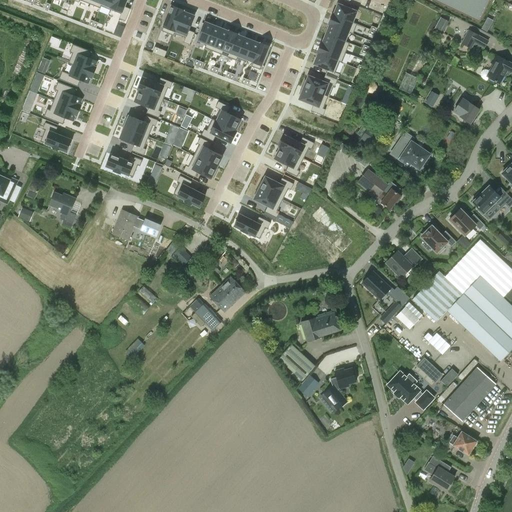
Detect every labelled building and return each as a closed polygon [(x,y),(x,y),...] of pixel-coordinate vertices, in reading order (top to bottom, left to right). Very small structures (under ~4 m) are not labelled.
[(114,0),(111,7),(122,12),(119,18),(126,21),(130,9),(124,6),(126,0),(114,0)] [(432,0),(480,22),(490,0),(432,0)] [(333,15),(352,23),(357,12),(338,4),(334,15),(333,14),(333,15)] [(163,26),(175,31),(183,11),(184,10),(172,6),(163,26)] [(194,16),(183,11),(175,31),(186,35),(184,42),(190,44),(195,32),(189,30),(194,16)] [(352,23),(333,15),(329,24),(349,32),(352,23)] [(438,16),(433,29),(441,32),(446,20),(438,16)] [(199,40),(207,43),(214,25),(206,22),(199,40)] [(329,25),(326,34),(345,42),(349,32),(329,24),(329,25)] [(222,29),(214,25),(207,43),(215,46),(222,29)] [(215,46),(222,49),(229,32),(229,31),(222,29),(215,46)] [(229,32),(222,49),(230,53),(237,35),(238,35),(238,34),(229,31),(229,32)] [(488,42),(468,31),(461,45),(470,50),(474,44),(484,50),(488,42)] [(341,51),(345,42),(326,34),(322,43),(321,43),(341,51)] [(237,35),(230,53),(238,56),(245,38),(238,35),(237,35)] [(245,38),(238,56),(246,59),(253,41),(245,38)] [(261,44),(260,44),(253,41),(246,59),(253,62),(261,44)] [(261,44),(253,62),(262,65),(269,46),(260,43),(260,44),(261,44)] [(341,51),(321,43),(318,53),(337,61),(341,51)] [(77,55),(73,64),(94,72),(96,67),(95,67),(97,61),(89,58),(92,51),(73,44),(70,52),(77,55)] [(167,51),(155,46),(152,52),(164,57),(167,51)] [(327,69),(325,76),(337,80),(340,74),(333,72),(337,61),(318,53),(314,64),(327,69)] [(494,64),(490,71),(488,70),(485,70),(483,70),(481,72),(480,75),(481,77),(483,79),(486,81),(488,78),(499,84),(507,71),(511,73),(511,64),(495,55),(491,63),(494,64)] [(92,78),(94,72),(73,64),(69,74),(62,71),(59,79),(78,86),(81,80),(89,83),(91,77),(92,78)] [(412,90),(416,76),(404,73),(400,87),(412,90)] [(305,80),(302,87),(323,95),(328,84),(335,87),(337,80),(325,76),(323,82),(309,76),(306,81),(305,80)] [(164,86),(170,88),(173,82),(161,77),(158,83),(143,77),(138,89),(139,90),(139,89),(159,97),(164,86)] [(62,92),(58,102),(79,110),(81,105),(80,104),(82,99),(74,96),(77,89),(58,81),(55,89),(62,92)] [(436,84),(425,103),(434,108),(444,88),(436,84)] [(319,107),(323,95),(302,87),(300,93),(301,94),(299,99),(313,105),(311,111),(323,116),(325,109),(319,107)] [(139,89),(139,90),(135,101),(149,107),(147,113),(159,117),(161,111),(155,109),(159,97),(139,89)] [(235,131),(235,130),(241,120),(227,113),(230,107),(219,101),(216,107),(222,110),(216,121),(235,131)] [(79,110),(58,102),(54,111),(47,108),(44,116),(63,124),(66,117),(73,120),(76,115),(77,115),(79,110)] [(461,117),(460,118),(470,124),(479,111),(469,104),(466,109),(459,104),(454,112),(461,117)] [(124,127),(144,135),(149,123),(155,126),(158,120),(146,115),(143,121),(129,115),(128,117),(127,117),(124,125),(125,125),(124,127)] [(211,132),(204,129),(201,135),(213,141),(216,135),(231,143),(236,131),(235,130),(235,131),(216,121),(211,132)] [(67,152),(72,140),(55,133),(58,127),(46,122),(43,128),(50,131),(45,143),(53,146),(52,147),(59,150),(60,149),(67,152)] [(132,150),(144,155),(146,149),(139,146),(144,135),(124,127),(120,138),(134,144),(132,150)] [(374,148),(381,137),(368,128),(361,139),(374,148)] [(411,164),(420,170),(430,155),(411,142),(413,139),(405,133),(397,145),(402,148),(395,157),(410,167),(411,164)] [(305,145),(311,149),(314,143),(302,137),(299,143),(285,135),(279,147),(280,147),(299,156),(305,145)] [(212,143),(200,137),(197,143),(204,146),(198,157),(217,167),(223,156),(209,149),(212,143)] [(280,147),(274,158),(288,165),(285,171),(297,176),(300,171),(293,167),(299,156),(280,147)] [(111,154),(106,166),(114,169),(114,170),(120,173),(121,172),(129,175),(133,163),(140,166),(143,160),(131,155),(128,161),(111,154)] [(216,168),(217,167),(198,157),(192,168),(186,165),(183,171),(195,177),(198,171),(211,178),(212,176),(214,177),(218,169),(216,168)] [(511,164),(502,174),(511,184),(511,186),(510,185),(510,186),(511,187),(511,164)] [(388,185),(368,170),(357,184),(377,200),(378,198),(382,201),(381,203),(390,210),(396,203),(397,204),(401,198),(400,197),(401,197),(397,194),(400,190),(390,182),(388,185)] [(0,200),(7,204),(15,187),(8,184),(10,179),(2,175),(1,177),(0,176),(0,200)] [(192,181),(180,175),(177,181),(184,184),(178,196),(185,200),(185,201),(191,204),(192,203),(199,207),(205,195),(189,187),(192,181)] [(293,183),(282,177),(279,183),(265,176),(263,181),(261,180),(258,187),(279,197),(284,186),(291,189),(293,183)] [(273,208),(279,197),(258,187),(255,193),(257,194),(254,199),(268,205),(265,211),(276,217),(279,211),(273,208)] [(511,204),(511,199),(503,190),(498,195),(489,187),(481,195),(479,194),(473,200),(474,201),(473,203),(479,208),(477,210),(483,215),(484,214),(486,215),(491,210),(495,214),(505,204),(509,208),(511,204)] [(65,224),(72,227),(76,216),(70,213),(76,199),(67,196),(66,198),(55,193),(49,206),(61,211),(60,213),(62,214),(60,220),(66,222),(65,224)] [(310,214),(321,226),(331,217),(328,213),(333,209),(325,201),(310,214)] [(19,216),(28,220),(32,211),(23,207),(19,216)] [(454,216),(449,220),(465,237),(476,226),(480,230),(485,226),(474,215),(470,219),(460,210),(459,211),(457,210),(452,215),(454,216)] [(112,234),(129,241),(135,226),(142,228),(141,230),(156,237),(160,226),(146,220),(145,222),(138,219),(138,217),(122,211),(112,234)] [(267,228),(270,222),(259,216),(256,222),(240,214),(234,225),(241,229),(241,230),(247,234),(248,232),(255,236),(261,225),(267,228)] [(422,236),(421,237),(426,242),(423,245),(429,252),(432,249),(437,253),(447,243),(451,247),(456,243),(446,232),(441,236),(432,227),(431,228),(430,227),(421,235),(422,236)] [(511,239),(507,235),(501,241),(509,249),(511,245),(511,239)] [(511,306),(509,304),(511,300),(506,295),(511,288),(511,269),(480,239),(445,277),(439,271),(412,300),(436,322),(447,311),(501,362),(501,361),(511,351),(511,306)] [(177,244),(174,241),(166,251),(171,255),(178,248),(177,244)] [(173,254),(184,265),(192,257),(181,247),(173,254)] [(398,253),(387,264),(400,277),(415,262),(409,255),(404,259),(398,253)] [(418,268),(428,278),(435,271),(425,261),(418,268)] [(391,288),(373,272),(362,284),(379,300),(391,288)] [(210,297),(224,312),(245,293),(231,278),(210,297)] [(394,295),(401,301),(405,296),(398,290),(394,295)] [(205,324),(212,331),(221,322),(205,305),(195,313),(203,321),(202,322),(204,325),(205,324)] [(409,329),(419,320),(405,307),(396,317),(409,329)] [(322,336),(340,330),(335,313),(317,319),(317,317),(301,323),(307,343),(323,338),(322,336)] [(422,335),(449,363),(454,359),(426,330),(422,335)] [(137,338),(126,348),(133,355),(143,345),(137,338)] [(280,356),(303,378),(316,364),(293,342),(280,356)] [(433,382),(441,374),(423,356),(415,365),(433,382)] [(333,387),(324,394),(320,398),(333,414),(337,411),(347,402),(338,391),(340,389),(349,386),(348,384),(356,382),(352,368),(344,371),(343,369),(335,371),(337,378),(331,380),(333,387)] [(444,405),(463,421),(496,385),(477,368),(444,405)] [(446,387),(457,375),(451,370),(440,382),(446,387)] [(399,372),(387,386),(407,404),(413,398),(417,401),(415,403),(423,410),(434,398),(426,391),(423,395),(419,391),(420,391),(413,385),(416,382),(409,375),(406,378),(399,372)] [(311,373),(304,382),(313,390),(320,381),(311,373)] [(420,439),(423,434),(414,428),(411,433),(420,439)] [(468,435),(464,432),(462,431),(458,437),(454,435),(449,442),(468,455),(477,441),(468,436),(468,435)] [(430,481),(446,491),(455,477),(444,470),(448,465),(434,456),(425,470),(434,475),(430,481)] [(408,458),(402,468),(407,471),(413,461),(408,458)]
